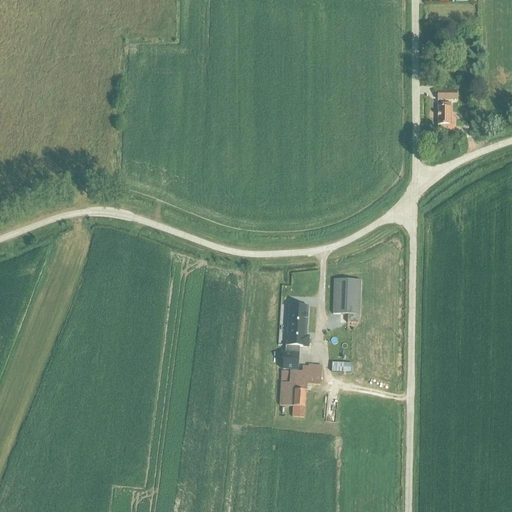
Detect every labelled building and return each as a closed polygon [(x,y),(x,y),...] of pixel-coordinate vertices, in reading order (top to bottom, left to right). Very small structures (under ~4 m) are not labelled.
[(459,43),(450,43),(450,54),(461,54),(461,47),(459,47),(459,43)] [(451,103),(438,103),(438,130),(454,130),(454,125),(451,125),(451,103)] [(334,280),(333,314),(348,315),(348,323),(360,324),(361,281),(334,280)] [(290,305),(287,346),(303,347),(303,348),(309,348),(309,336),(306,336),(308,307),(290,305)] [(283,353),(283,370),(298,371),(299,354),(289,353),(289,348),(284,348),(284,353),(283,353)] [(332,364),(332,372),(352,373),(352,365),(332,364)] [(281,371),(279,406),(293,407),(292,417),(293,417),(293,419),(305,419),(305,408),(306,408),(307,385),(321,386),(322,366),(308,365),(308,367),(303,367),(302,372),(290,371),(290,372),(281,371)] [(349,432),(351,402),(342,401),(341,431),(349,432)] [(379,436),(379,450),(391,450),(391,436),(379,436)]
